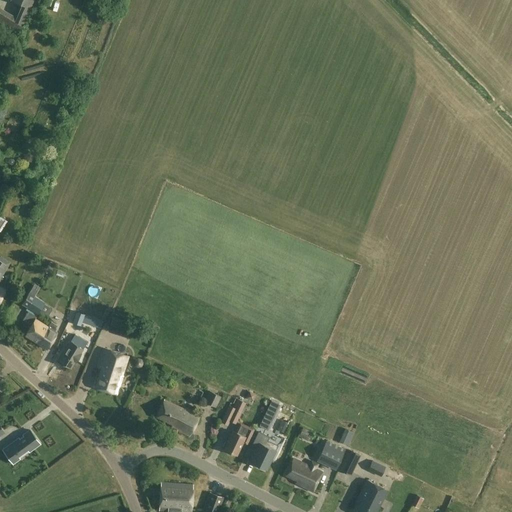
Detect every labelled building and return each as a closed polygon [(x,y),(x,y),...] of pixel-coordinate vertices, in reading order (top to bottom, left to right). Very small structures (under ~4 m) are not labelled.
[(10,0),(11,0),(22,5),(16,17),(16,18),(0,8),(0,22),(17,34),(24,24),(33,0),(10,0)] [(0,127),(4,129),(8,110),(1,109),(0,114),(0,127)] [(0,278),(9,264),(0,257),(0,278)] [(39,288),(33,285),(21,305),(26,308),(24,311),(34,317),(36,314),(44,315),(47,317),(51,310),(43,305),(44,303),(34,297),(39,288)] [(66,316),(69,311),(62,307),(59,312),(66,316)] [(76,312),(72,323),(80,326),(84,314),(76,312)] [(25,336),(37,344),(49,326),(49,325),(47,328),(35,320),(25,336)] [(49,326),(37,344),(46,349),(56,333),(54,332),(56,329),(56,328),(57,326),(51,322),(49,325),(49,326)] [(138,351),(147,356),(158,335),(148,330),(138,351)] [(83,350),(70,342),(58,361),(71,369),(75,362),(76,362),(81,354),(81,353),(83,350)] [(127,357),(104,350),(98,369),(100,369),(94,388),(116,395),(123,376),(122,375),(127,357)] [(220,397),(209,392),(204,402),(215,408),(220,397)] [(184,410),(164,400),(156,417),(172,425),(171,427),(177,430),(176,431),(189,437),(199,416),(184,409),(184,410)] [(245,404),(237,400),(232,409),(233,410),(228,421),(235,424),(245,404)] [(253,431),(239,424),(235,433),(232,432),(223,449),(224,450),(223,451),(223,452),(228,454),(229,454),(229,452),(236,456),(242,442),(247,444),(253,431)] [(274,434),(259,427),(254,435),(269,443),(274,434)] [(22,436),(23,437),(20,440),(19,439),(2,451),(12,464),(20,459),(18,457),(27,451),(28,453),(40,444),(30,431),(22,436)] [(346,445),(354,447),(357,433),(350,431),(346,445)] [(266,443),(259,440),(253,451),(255,451),(250,462),(262,468),(269,452),(263,449),(266,443)] [(345,451),(326,441),(317,461),(335,471),(345,451)] [(349,451),(339,471),(350,476),(360,456),(349,451)] [(311,460),(307,466),(293,459),(285,475),(301,482),(299,486),(312,492),(321,473),(316,471),(319,464),(311,460)] [(371,460),(366,474),(376,478),(381,464),(371,460)] [(392,478),(397,466),(385,462),(381,474),(392,478)] [(355,511),(376,511),(379,507),(383,500),(387,490),(367,480),(366,483),(364,487),(359,497),(360,498),(353,511),(355,511)] [(191,511),(194,486),(161,483),(159,511),(167,511),(166,511),(191,511)] [(218,511),(224,498),(209,493),(201,511),(218,511)] [(421,509),(425,501),(421,499),(417,507),(421,509)]
